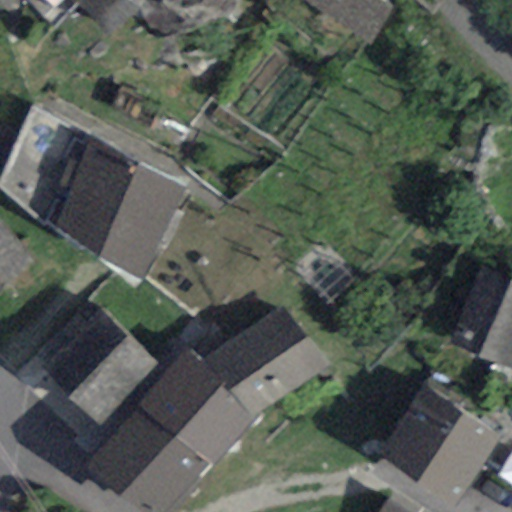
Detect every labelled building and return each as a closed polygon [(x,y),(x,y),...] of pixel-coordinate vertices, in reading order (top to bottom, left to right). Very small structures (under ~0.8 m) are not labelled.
[(329,0),(383,33),(402,2),(398,0),(329,0)] [(97,135),(60,212),(146,254),(183,176),(97,135)] [(0,225),(0,276),(25,253),(0,225)] [(511,279),(485,268),(457,332),(511,354),(511,279)] [(285,307),(205,357),(254,404),(320,363),(285,307)] [(104,308),(49,360),(99,413),(154,360),(104,308)] [(197,349),(144,404),(202,458),(254,404),(205,357),(197,349)] [(428,386),(388,443),(451,487),(491,430),(428,386)] [(144,404),(96,456),(153,509),(202,458),(144,404)] [(410,511),(392,500),(384,511),(410,511)]
